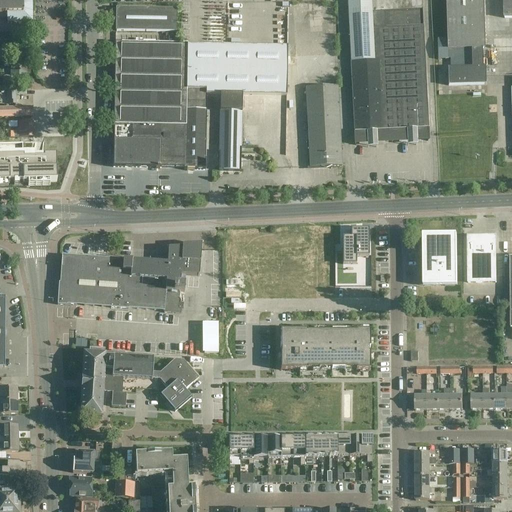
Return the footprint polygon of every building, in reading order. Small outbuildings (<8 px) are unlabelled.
[(0,0),(0,14),(6,14),(7,23),(24,22),(32,22),(31,0),(0,0)] [(372,13),(371,0),(347,0),(351,62),(354,134),(355,145),(356,145),(356,142),(368,141),(368,142),(376,142),(376,141),(384,140),(378,13),(372,13)] [(378,13),(384,140),(408,139),(408,140),(416,140),(416,139),(428,138),(428,142),(429,142),(428,130),(421,0),(371,0),(372,13),(378,13)] [(438,61),(450,60),(450,69),(448,69),(449,86),(485,85),(485,69),(482,69),(482,50),(484,49),(482,0),(445,0),(447,40),(437,40),(438,61)] [(511,18),(511,88),(511,104),(511,0),(503,0),(504,19),(511,18)] [(177,9),(116,9),(116,32),(176,33),(177,9)] [(221,95),(220,152),(219,172),(241,172),(241,148),(242,95),(287,96),(288,47),(187,45),(116,44),(114,124),(115,124),(115,141),(114,141),(114,168),(157,169),(160,169),(184,169),(184,171),(205,171),(206,102),(206,94),(221,95)] [(12,63),(12,76),(27,76),(27,63),(12,63)] [(342,167),(338,87),(306,88),(310,168),(342,167)] [(0,118),(33,117),(33,108),(0,108),(0,118)] [(23,138),(34,138),(33,121),(23,121),(23,138)] [(0,183),(57,182),(56,156),(44,156),(34,157),(34,154),(0,154),(0,183)] [(248,162),(247,176),(259,177),(259,162),(248,162)] [(369,257),(369,230),(350,230),(350,237),(342,238),(342,265),(356,265),(356,258),(369,257)] [(423,236),(424,287),(458,287),(457,236),(423,236)] [(468,283),(496,283),(496,236),(478,236),(478,240),(468,240),(468,283)] [(105,259),(104,259),(62,256),(60,283),(59,283),(58,306),(67,306),(67,305),(111,308),(110,309),(129,310),(129,309),(164,312),(164,314),(181,315),(181,311),(183,311),(184,304),(179,304),(180,293),(184,293),(185,287),(181,287),(181,276),(199,277),(202,245),(183,246),(182,249),(169,249),(168,263),(110,259),(110,261),(105,261),(105,259)] [(40,252),(40,261),(50,260),(50,252),(40,252)] [(218,324),(204,324),(204,354),(218,354),(218,324)] [(368,353),(368,350),(368,349),(370,349),(370,331),(356,331),(356,333),(344,333),(344,331),(344,333),(332,333),(332,331),(331,331),(331,333),(319,333),(319,331),(318,331),(318,333),(307,333),(307,331),(280,331),(280,349),(281,349),(281,353),(280,353),(280,356),(280,362),(280,364),(280,369),(280,371),(282,371),(286,371),(288,371),(292,371),(307,371),(307,370),(318,370),(318,371),(319,371),(319,370),(331,370),(331,371),(332,371),(332,370),(344,370),(344,371),(344,370),(356,370),(356,371),(370,371),(370,354),(370,353),(368,353)] [(105,356),(105,352),(90,351),(89,355),(84,354),(81,415),(101,416),(102,393),(112,393),(112,407),(126,408),(127,394),(123,394),(124,379),(152,381),(152,380),(160,381),(168,390),(161,396),(175,413),(192,398),(185,391),(199,379),(183,361),(175,360),(160,374),(153,373),(154,359),(114,356),(113,363),(105,362),(105,356)] [(473,374),(483,374),(483,367),(473,367),(473,369),(468,369),(468,378),(473,378),(473,374)] [(0,396),(0,402),(17,402),(17,389),(0,388),(0,396)] [(495,396),(495,411),(507,411),(507,388),(501,388),(501,396),(495,396)] [(456,389),(450,390),(451,411),(463,411),(463,397),(456,397),(456,389)] [(483,411),(495,411),(495,396),(489,396),(489,389),(483,389),(483,396),(483,411)] [(439,411),(451,411),(450,390),(444,390),(444,397),(439,397),(439,411)] [(427,411),(439,411),(439,397),(432,397),(432,391),(427,392),(427,411)] [(415,411),(427,411),(427,392),(422,392),(422,397),(415,397),(415,411)] [(483,396),(471,397),(471,411),(483,411),(483,396)] [(17,402),(0,402),(0,415),(18,415),(17,402)] [(0,427),(0,440),(18,440),(18,427),(0,427)] [(304,439),(305,459),(313,459),(313,438),(304,439)] [(321,458),(321,438),(313,438),(313,459),(321,459),(321,458)] [(329,438),(321,438),(321,458),(329,458),(329,438)] [(329,438),(329,458),(337,457),(337,438),(329,438)] [(349,457),(349,438),(337,438),(337,457),(349,457)] [(361,438),(349,438),(349,457),(361,457),(361,438)] [(372,438),(361,438),(361,457),(367,457),(367,463),(372,463),(372,438)] [(240,439),(228,439),(229,458),(240,458),(240,439)] [(253,462),(253,439),(240,439),(240,458),(240,462),(248,462),(248,465),(253,465),(253,462)] [(267,459),(267,439),(253,439),(253,462),(263,462),(263,459),(267,459)] [(280,439),(267,439),(267,459),(267,465),(272,465),(272,460),(281,460),(281,459),(280,439)] [(292,439),(280,439),(281,459),(293,459),(292,439)] [(304,439),(292,439),(293,459),(294,459),(300,459),(300,466),(305,466),(305,459),(304,439)] [(18,453),(18,440),(0,440),(0,447),(1,447),(2,453),(18,453)] [(449,466),(453,466),(460,465),(460,451),(449,452),(449,466)] [(99,463),(99,453),(93,453),(93,454),(79,453),(79,454),(76,454),(76,461),(74,461),(74,460),(73,474),(73,473),(93,474),(94,463),(99,463)] [(415,454),(415,466),(430,465),(436,465),(436,459),(430,459),(430,453),(415,454)] [(493,465),(508,465),(508,453),(493,453),(493,465)] [(195,511),(194,488),(188,489),(187,461),(172,461),(172,454),(135,456),(136,476),(167,475),(168,511),(195,511)] [(0,475),(27,476),(27,464),(8,464),(8,468),(0,467),(0,475)] [(430,465),(415,466),(416,477),(430,477),(430,465)] [(508,465),(493,465),(493,477),(508,477),(508,465)] [(132,470),(120,469),(119,481),(131,482),(132,470)] [(430,477),(416,477),(416,489),(430,489),(430,488),(430,477)] [(508,489),(508,477),(493,477),(494,488),(494,489),(508,489)] [(70,498),(81,498),(92,499),(92,480),(69,479),(70,498)] [(463,479),(463,489),(470,489),(470,488),(476,488),(476,482),(470,482),(470,479),(463,479)] [(117,482),(116,498),(117,498),(133,499),(134,484),(117,483),(117,482)] [(21,511),(21,510),(20,508),(19,499),(19,498),(20,497),(20,496),(20,495),(20,493),(19,492),(19,491),(19,490),(10,490),(10,486),(2,487),(2,490),(0,490),(0,511),(21,511)] [(430,501),(430,494),(434,494),(434,488),(430,488),(430,489),(416,489),(416,501),(430,501)] [(494,489),(494,488),(488,488),(488,494),(494,494),(494,501),(508,501),(508,489),(494,489)] [(152,497),(140,498),(141,510),(153,509),(152,497)] [(98,501),(84,500),(76,500),(75,511),(93,511),(94,509),(98,509),(98,501)] [(139,511),(140,502),(129,502),(128,511),(139,511)]
